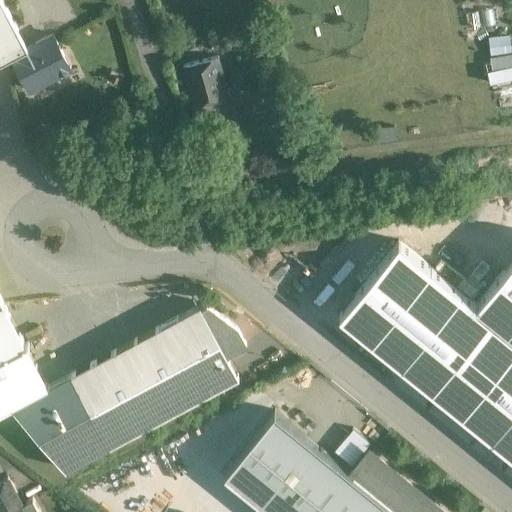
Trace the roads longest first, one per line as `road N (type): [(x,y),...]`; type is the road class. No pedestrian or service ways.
road 1 (residential): [(511,496),(227,262),(104,242)]
road 2 (residential): [(99,232),(80,208),(47,202),(22,223),(21,255),(42,275),(77,275),(104,242)]
road 3 (residential): [(131,0),(195,216)]
